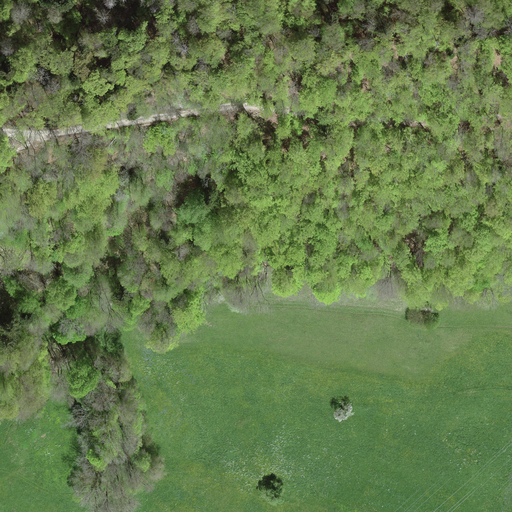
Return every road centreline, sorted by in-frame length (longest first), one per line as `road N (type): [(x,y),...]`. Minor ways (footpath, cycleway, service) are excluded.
road 1 (track): [(0,129),(58,133),(242,105),(386,120),(511,114)]
road 2 (track): [(511,386),(255,408),(116,511)]
